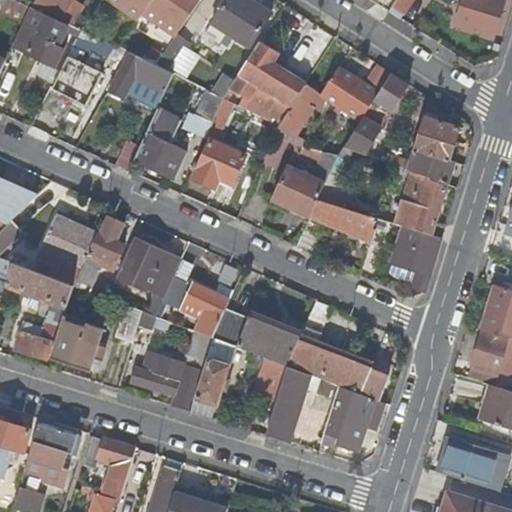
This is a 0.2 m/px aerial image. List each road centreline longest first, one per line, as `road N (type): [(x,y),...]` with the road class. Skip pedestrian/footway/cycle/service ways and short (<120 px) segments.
road 1 (residential): [(0,134),(435,332)]
road 2 (residential): [(383,505),(0,386)]
road 3 (tertiary): [(499,113),(435,332)]
road 4 (residential): [(499,113),(331,0)]
road 5 (tertiary): [(435,332),(383,505)]
